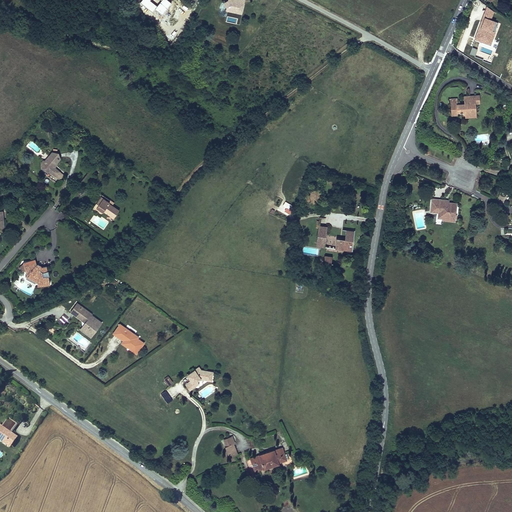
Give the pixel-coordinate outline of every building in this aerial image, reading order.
[(243,11),(245,1),(242,0),(239,0),(239,2),(235,1),(235,0),(228,0),(228,1),(225,3),(228,7),(227,10),(234,12),(237,10),(243,11)] [(457,112),(465,112),(465,115),(472,115),(472,112),(477,112),(476,104),(481,103),(480,95),(468,96),(468,99),(465,99),(465,104),(457,105),(457,98),(450,98),(451,107),(452,107),(452,113),(457,112)] [(49,174),(54,178),(59,173),(53,168),(51,168),(51,165),(56,156),(54,151),(52,150),(52,147),(48,147),(48,150),(47,150),(41,160),(39,160),(38,163),(39,173),(49,171),(49,174)] [(112,219),(118,212),(106,204),(107,203),(107,202),(99,197),(91,208),(95,211),(96,209),(102,213),(102,212),(112,219)] [(437,212),(437,217),(441,217),(455,219),(456,204),(448,203),(439,202),(440,199),(432,198),(431,208),(438,208),(437,212)] [(286,208),(284,211),(289,214),(293,206),(285,201),(283,206),(286,208)] [(322,234),(323,225),(315,224),(313,232),(322,234)] [(349,241),(351,230),(342,228),(341,238),(332,237),(330,247),(348,249),(349,241)] [(320,245),(322,234),(313,232),(312,244),(320,245)] [(325,268),(327,256),(320,255),(318,267),(325,268)] [(34,261),(25,264),(28,276),(25,276),(37,285),(37,288),(49,284),(48,278),(50,278),(49,272),(46,273),(45,268),(41,270),(40,272),(35,270),(36,268),(34,261)] [(37,288),(37,285),(25,276),(24,278),(37,288)] [(88,316),(73,305),(71,308),(66,315),(81,325),(79,328),(80,330),(88,335),(90,335),(96,327),(91,324),(93,321),(87,317),(88,316)] [(112,334),(123,341),(121,344),(137,355),(146,342),(119,324),(112,334)] [(80,330),(79,328),(77,332),(87,339),(90,335),(88,335),(80,330)] [(186,389),(188,393),(194,388),(192,385),(196,382),(200,379),(211,381),(211,373),(201,371),(198,367),(189,374),(191,377),(187,380),(189,383),(184,386),(186,389)] [(163,380),(168,386),(173,382),(168,376),(163,380)] [(17,424),(8,418),(2,426),(0,424),(0,441),(10,449),(18,437),(11,433),(17,424)] [(222,446),(225,453),(232,449),(234,449),(231,442),(222,446)] [(237,460),(232,449),(225,453),(223,454),(229,465),(237,460)] [(250,464),(256,477),(279,469),(278,467),(283,465),(281,459),(284,459),(282,453),(270,458),(269,455),(256,459),(257,462),(250,464)]
